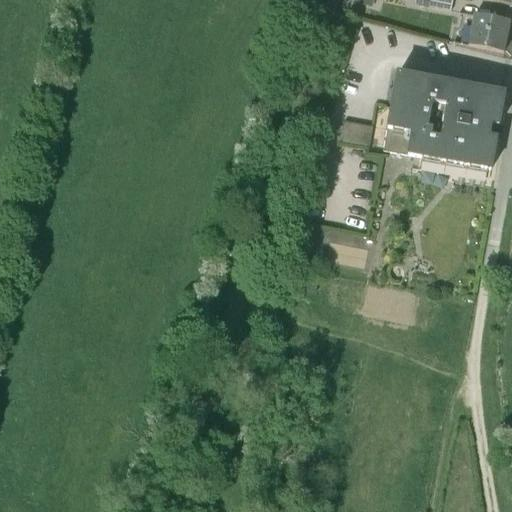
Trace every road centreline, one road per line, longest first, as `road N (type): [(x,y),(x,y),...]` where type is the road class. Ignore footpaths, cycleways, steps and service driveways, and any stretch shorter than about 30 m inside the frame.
road 1 (track): [(332,0),(232,313)]
road 2 (track): [(232,313),(170,511)]
road 3 (residential): [(485,286),(511,141)]
road 4 (track): [(471,380),(452,409),(434,511)]
road 5 (track): [(471,380),(490,511)]
